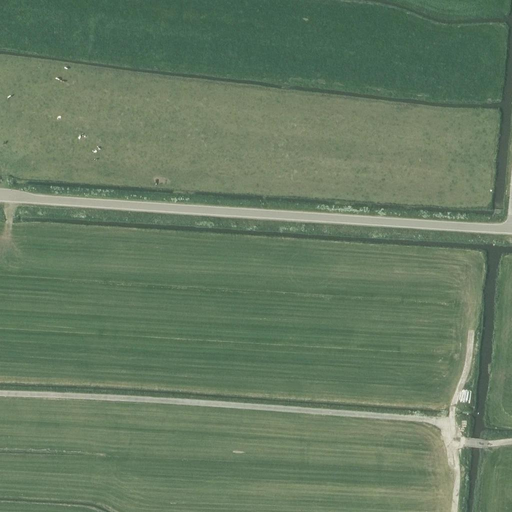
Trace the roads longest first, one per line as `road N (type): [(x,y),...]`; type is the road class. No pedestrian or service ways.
road 1 (unclassified): [(511,231),(0,197)]
road 2 (track): [(450,439),(444,422),(0,392)]
